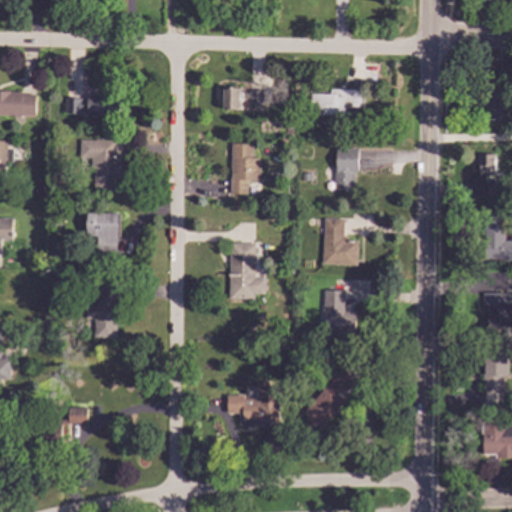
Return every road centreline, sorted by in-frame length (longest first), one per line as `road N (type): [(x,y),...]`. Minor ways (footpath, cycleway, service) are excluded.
road 1 (tertiary): [(427,0),(422,511)]
road 2 (residential): [(171,511),(177,47)]
road 3 (residential): [(429,51),(0,41)]
road 4 (residential): [(422,480),(229,487),(72,511)]
